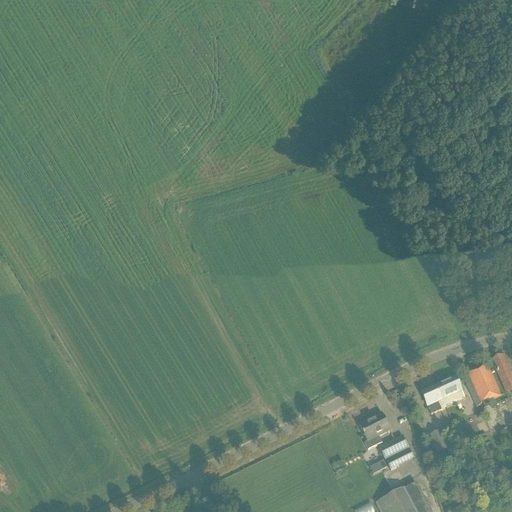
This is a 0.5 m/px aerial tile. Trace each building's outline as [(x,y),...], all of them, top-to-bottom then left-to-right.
[(492,360),(506,394),(511,391),(511,375),(504,356),(492,360)] [(486,364),(474,370),(477,377),(471,379),(470,377),(464,380),(468,389),(477,408),(502,396),(490,372),(486,364)] [(455,378),(437,386),(446,407),(464,398),(464,399),(465,398),(463,395),(460,387),(455,378)] [(421,393),(425,403),(431,416),(442,411),(446,409),(445,407),(446,407),(437,386),(421,393)] [(364,435),(368,443),(365,444),(368,450),(381,444),(379,438),(390,432),(386,424),(382,415),(372,420),(373,423),(370,424),(360,428),(363,434),(362,434),(363,436),(364,435)] [(437,453),(447,449),(439,432),(429,437),(437,453)] [(402,437),(379,448),(391,472),(414,460),(402,437)] [(383,461),(376,465),(380,472),(387,468),(383,461)] [(379,511),(430,511),(416,484),(404,490),(376,505),(379,511)]
